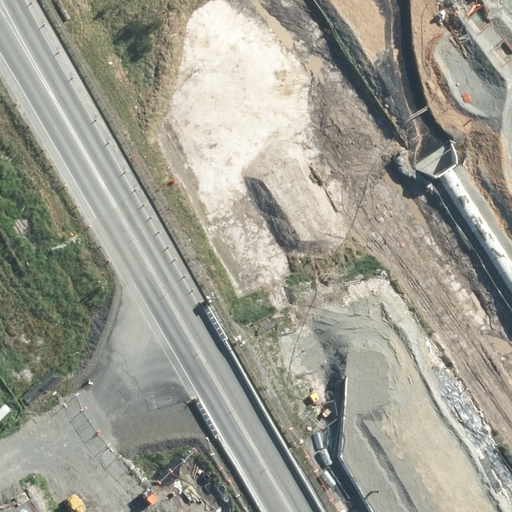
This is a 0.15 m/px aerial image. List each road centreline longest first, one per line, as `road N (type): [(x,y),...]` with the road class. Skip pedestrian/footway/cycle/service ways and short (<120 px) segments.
road 1 (secondary): [(309,511),(7,0)]
road 2 (trunk): [(397,511),(511,374)]
